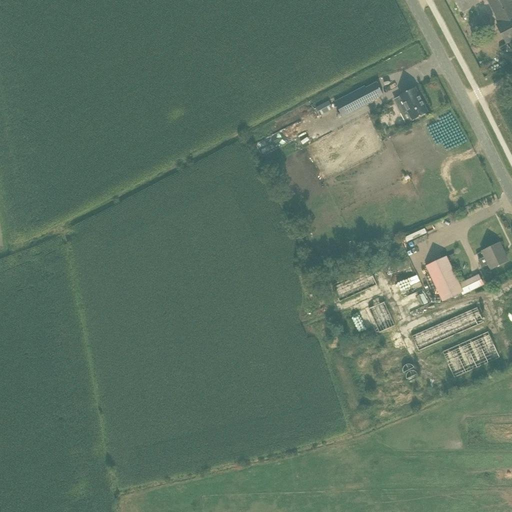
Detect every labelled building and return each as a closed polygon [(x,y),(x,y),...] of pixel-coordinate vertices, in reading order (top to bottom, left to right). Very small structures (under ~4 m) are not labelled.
[(507,43),(511,40),(511,1),(511,0),(456,0),(462,11),(478,2),(476,0),(487,0),(500,23),(497,25),(507,43)] [(365,86),(335,101),(344,116),(373,101),(372,99),(383,93),(377,82),(366,87),(365,86)] [(413,120),(428,112),(415,88),(400,96),(400,97),(397,99),(400,104),(397,105),(402,114),(408,111),(413,120)] [(508,261),(499,243),(482,251),(485,257),(478,260),(481,267),(488,264),(491,269),(508,261)] [(446,257),(427,266),(443,300),(461,292),(463,294),(483,284),(478,274),(459,283),(449,262),(446,257)] [(332,285),(339,302),(377,285),(369,268),(332,285)] [(423,289),(416,293),(422,306),(430,302),(423,289)] [(379,333),(395,326),(384,302),(369,309),(379,333)] [(484,322),(477,307),(412,336),(419,351),(484,322)] [(367,314),(357,318),(359,327),(370,324),(367,314)] [(500,358),(488,332),(443,352),(454,378),(500,358)]
